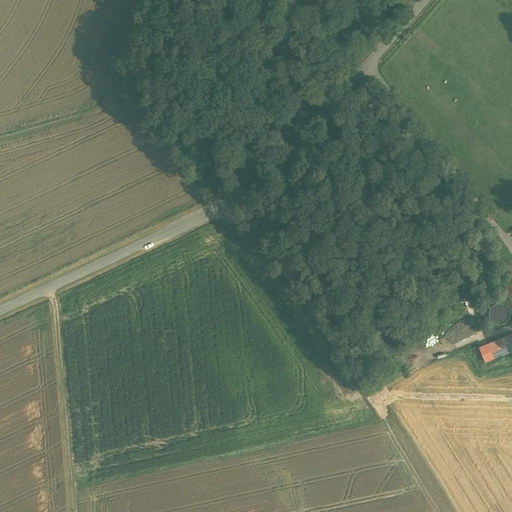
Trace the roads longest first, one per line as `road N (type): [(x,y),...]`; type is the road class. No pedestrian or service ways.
road 1 (unclassified): [(421,0),(230,198),(0,306)]
road 2 (track): [(71,511),(49,282)]
